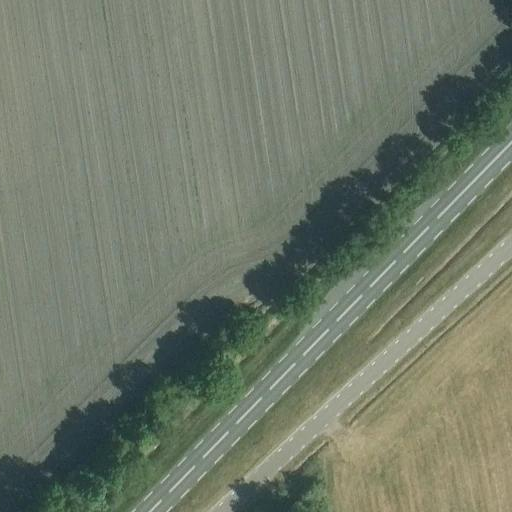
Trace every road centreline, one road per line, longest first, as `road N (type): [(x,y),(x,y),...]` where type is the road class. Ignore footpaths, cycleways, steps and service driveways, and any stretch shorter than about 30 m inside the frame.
road 1 (primary): [(150,511),(511,142)]
road 2 (unclassified): [(223,511),(511,245)]
